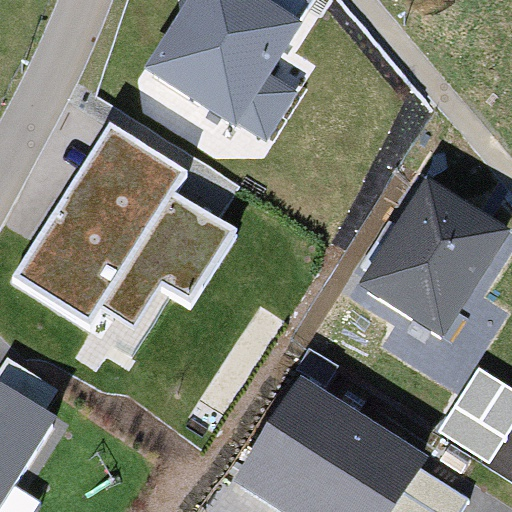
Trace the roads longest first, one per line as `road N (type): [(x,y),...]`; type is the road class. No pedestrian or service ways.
road 1 (residential): [(355,0),(511,178)]
road 2 (residential): [(82,0),(0,174)]
